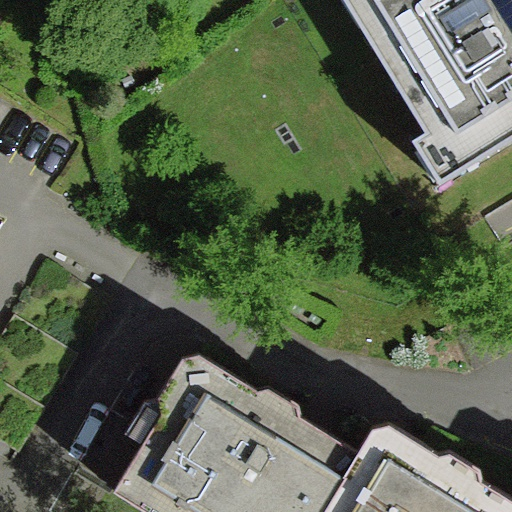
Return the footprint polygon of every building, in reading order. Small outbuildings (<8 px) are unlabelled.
[(511,0),(349,0),(455,179),(460,175),(511,140),(511,0)] [(511,140),(460,175),(486,218),(511,201),(511,140)] [(0,440),(18,451),(110,301),(48,264),(0,343),(0,440)] [(165,415),(117,491),(154,511),(325,511),(360,454),(202,356),(184,360),(160,398),(165,415)] [(374,430),(360,454),(325,511),(511,511),(511,496),(393,425),(374,430)]
